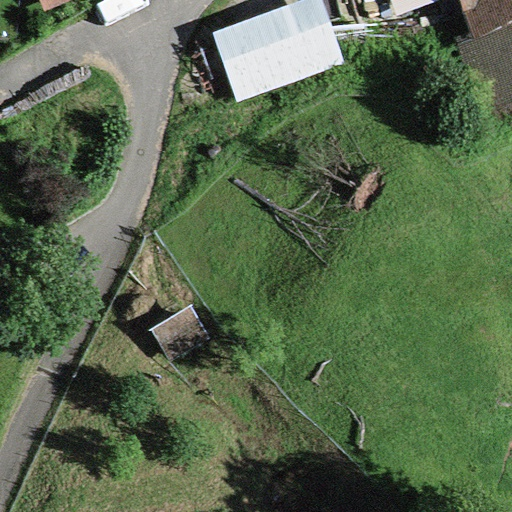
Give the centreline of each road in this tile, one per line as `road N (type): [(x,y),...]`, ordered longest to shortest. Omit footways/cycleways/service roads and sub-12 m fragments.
road 1 (track): [(124,24),(138,58),(139,149),(119,203),(0,286)]
road 2 (track): [(107,214),(55,370),(0,457)]
road 3 (unknown): [(142,13),(0,76)]
